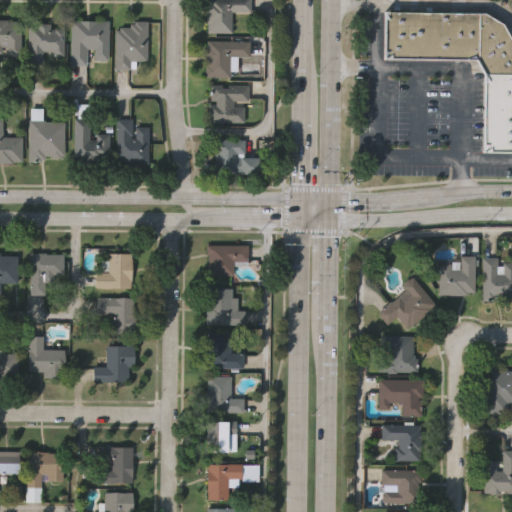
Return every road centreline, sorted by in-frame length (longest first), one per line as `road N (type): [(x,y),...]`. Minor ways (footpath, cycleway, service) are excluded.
road 1 (secondary): [(328,511),(334,0)]
road 2 (tertiary): [(0,218),(301,221)]
road 3 (tertiary): [(301,197),(0,196)]
road 4 (residential): [(171,219),(169,511)]
road 5 (secondary): [(301,221),(298,511)]
road 6 (tertiary): [(511,187),(301,197)]
road 7 (tertiary): [(301,221),(511,212)]
road 8 (residential): [(168,0),(167,94),(183,197)]
road 9 (residential): [(468,336),(459,347),(455,511)]
road 10 (residential): [(0,412),(171,413)]
